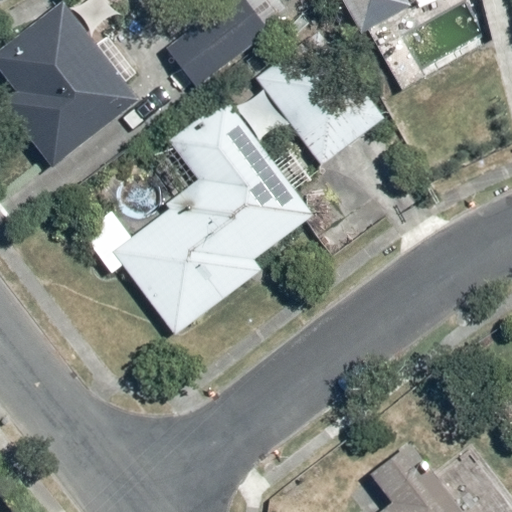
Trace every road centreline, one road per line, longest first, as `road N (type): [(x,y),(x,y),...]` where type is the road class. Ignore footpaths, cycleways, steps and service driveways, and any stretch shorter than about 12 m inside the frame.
road 1 (residential): [(511,232),(429,274),(129,503)]
road 2 (residential): [(0,338),(129,503)]
